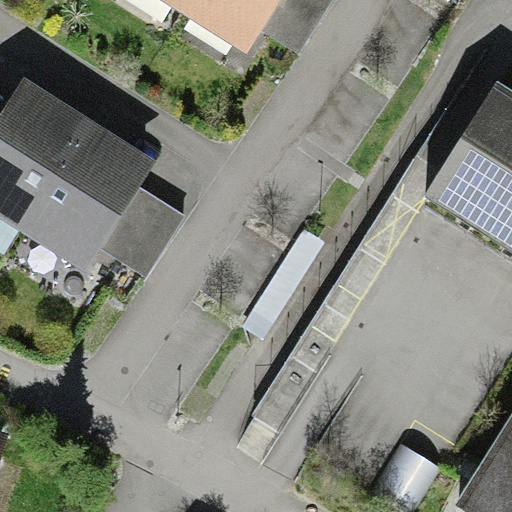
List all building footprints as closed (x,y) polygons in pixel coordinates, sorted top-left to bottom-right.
[(172,0),(248,46),(254,35),(276,0),(172,0)] [(328,0),(276,0),(254,35),(292,59),(328,0)] [(511,511),(511,93),(492,81),(419,202),(511,260),(511,404),(445,511),(511,511)] [(101,137),(66,115),(21,87),(6,112),(0,121),(0,208),(91,265),(93,260),(136,194),(151,168),(101,137)] [(178,221),(136,194),(93,260),(135,287),(178,221)] [(400,451),(374,493),(405,511),(412,511),(436,474),(400,451)]
